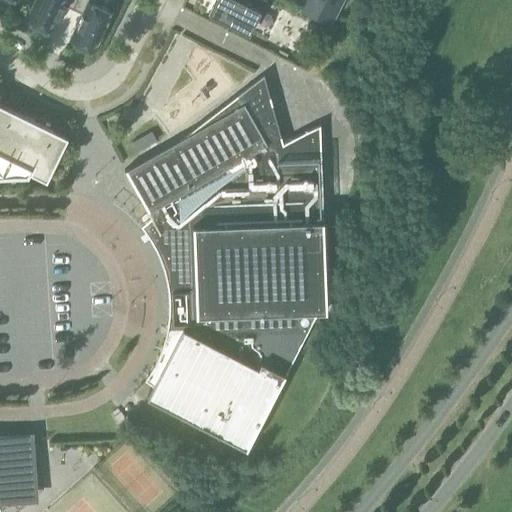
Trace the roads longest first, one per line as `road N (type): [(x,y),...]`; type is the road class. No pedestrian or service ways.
road 1 (secondary): [(511,312),(358,511)]
road 2 (residential): [(0,48),(54,85),(86,93),(121,70),(156,0)]
road 3 (secondary): [(428,511),(511,404)]
